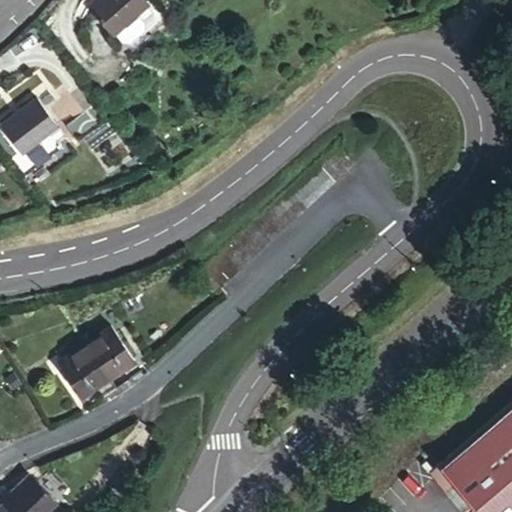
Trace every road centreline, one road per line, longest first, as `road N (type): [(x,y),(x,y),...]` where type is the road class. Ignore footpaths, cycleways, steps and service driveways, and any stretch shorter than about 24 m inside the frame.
road 1 (tertiary): [(401,238),(450,195),(480,143),(480,107),(467,84),(430,57),(409,55),(362,70),(178,216),(98,249),(0,271)]
road 2 (residential): [(401,238),(354,191),(142,385),(98,417),(0,457)]
road 3 (tertiary): [(511,265),(229,511)]
road 4 (tertiary): [(222,511),(213,500),(223,441),(250,386),(321,307),(401,238)]
